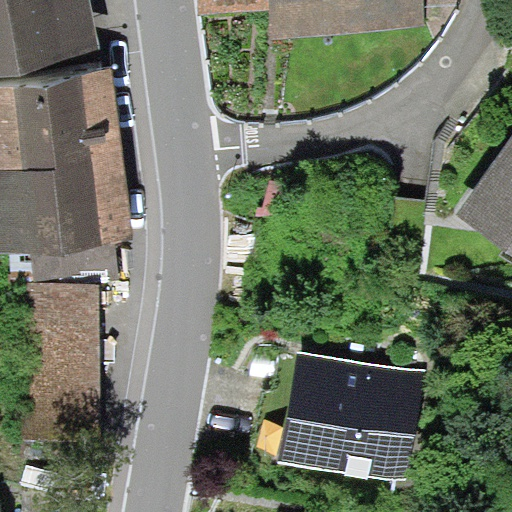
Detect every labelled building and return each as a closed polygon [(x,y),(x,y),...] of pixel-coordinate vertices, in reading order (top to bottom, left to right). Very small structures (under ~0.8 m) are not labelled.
[(87,0),(0,0),(0,65),(95,50),(87,0)] [(198,0),(200,14),(268,10),(269,36),(425,26),(423,0),(198,0)] [(114,72),(0,83),(0,251),(31,248),(34,284),(100,283),(120,279),(114,240),(131,238),(114,72)] [(511,133),(457,213),(511,250),(511,133)] [(17,284),(19,440),(102,439),(100,283),(34,284),(17,284)] [(421,371),(297,351),(278,463),(403,483),(421,371)]
